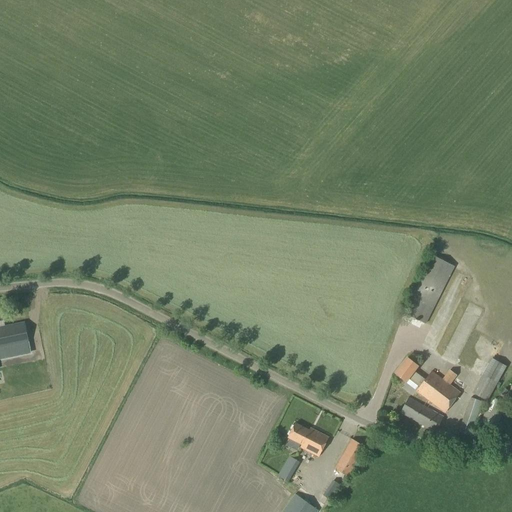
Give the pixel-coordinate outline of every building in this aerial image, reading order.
[(425,325),(454,267),(431,256),(403,314),(425,325)] [(4,327),(0,327),(0,349),(28,343),(24,323),(4,327)] [(425,380),(414,372),(418,367),(407,358),(395,374),(406,383),(408,379),(419,388),(416,392),(445,414),(460,393),(450,385),(453,381),(455,382),(458,377),(456,376),(457,376),(449,370),(442,379),(431,371),(425,380)] [(487,402),(506,367),(491,358),(472,394),(487,402)] [(435,433),(443,417),(409,397),(399,413),(435,433)] [(504,411),(507,404),(497,399),(494,406),(493,406),(491,411),(486,410),(481,421),(486,423),(483,430),(494,435),(496,429),(504,411)] [(309,431),(295,424),(288,439),(302,446),(301,448),(319,457),(328,438),(310,429),(309,431)] [(349,478),(366,448),(352,440),(334,470),(349,478)] [(280,473),(291,481),(306,463),(295,454),(280,473)] [(317,511),(318,511),(295,494),(282,511),(317,511)]
